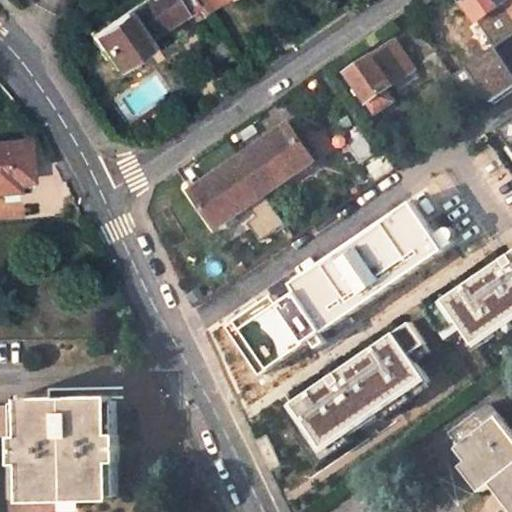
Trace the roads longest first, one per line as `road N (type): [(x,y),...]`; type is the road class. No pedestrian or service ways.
road 1 (residential): [(98,194),(206,396),(256,511)]
road 2 (residential): [(98,194),(385,0)]
road 3 (unknown): [(175,319),(442,162)]
road 4 (unknown): [(0,371),(188,363)]
road 5 (residential): [(0,41),(48,100),(98,194)]
